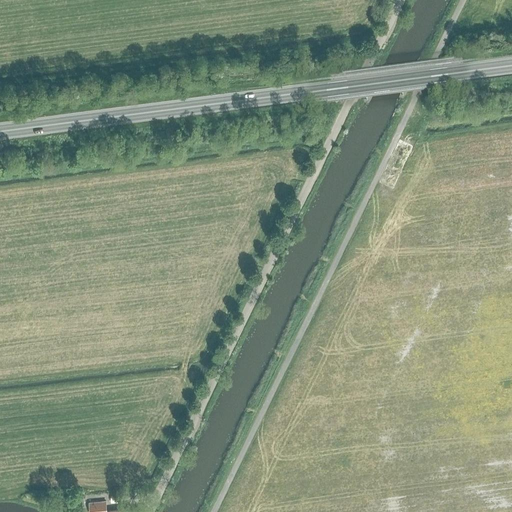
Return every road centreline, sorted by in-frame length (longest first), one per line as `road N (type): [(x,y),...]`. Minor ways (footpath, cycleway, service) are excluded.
road 1 (unclassified): [(149,511),(400,0)]
road 2 (unclassified): [(212,511),(463,0)]
road 3 (trunk): [(0,131),(511,67)]
